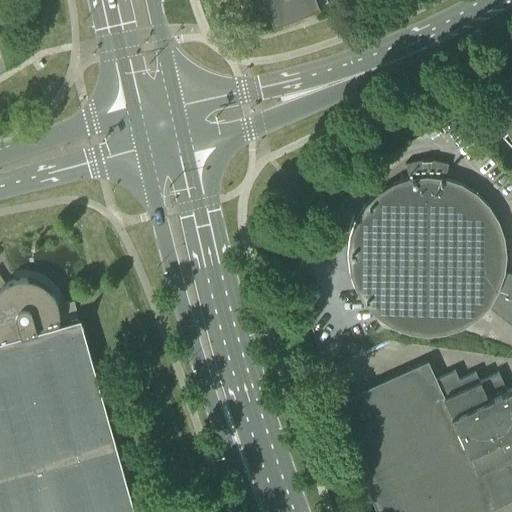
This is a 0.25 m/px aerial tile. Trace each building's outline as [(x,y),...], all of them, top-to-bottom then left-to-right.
[(316,0),(262,0),(273,26),(319,8),(316,0)] [(511,103),(495,113),(506,132),(502,136),(511,147),(511,103)] [(488,305),(511,324),(511,273),(503,271),(504,267),(504,264),(505,262),(505,257),(505,252),(505,250),(505,245),(505,240),(504,238),(503,233),(502,230),(501,226),(500,224),(498,219),(497,217),(494,213),(490,207),(486,203),(483,199),(481,197),(479,195),(475,192),(473,190),(469,187),(466,186),(462,184),(457,181),(452,180),(447,178),(445,177),(447,163),(426,158),(405,163),(408,177),(403,179),(398,180),(393,183),(390,184),(385,186),(381,189),(377,193),(372,196),(369,200),(365,204),(362,208),(359,213),(356,218),(354,223),(353,225),(352,228),(350,233),(349,238),(348,244),(347,246),(347,252),(347,254),(347,257),(348,263),(348,268),(350,274),(350,276),(352,282),(353,284),(355,289),(357,292),(359,297),(362,301),(366,305),(370,310),(374,313),(378,317),(382,320),(387,323),(389,325),(394,327),(399,329),(402,330),(407,331),(412,333),(415,333),(423,334),(429,334),(434,333),(439,333),(442,332),(447,331),(453,329),(455,328),(458,327),(463,325),(467,322),(472,320),(476,316),(478,315),(482,311),(486,307),(488,305)] [(0,511),(132,511),(114,444),(79,318),(57,325),(57,322),(58,319),(58,316),(58,312),(58,308),(57,305),(56,301),(54,298),(52,295),(50,292),(47,289),(45,287),(42,285),(38,283),(35,281),(31,280),(29,280),(26,280),(22,279),(18,280),(15,280),(13,281),(8,282),(5,284),(1,287),(0,287),(0,511)] [(334,402),(375,511),(483,511),(492,508),(511,498),(511,387),(506,390),(498,372),(479,381),(475,372),(458,379),(454,370),(435,379),(427,360),(334,402)]
